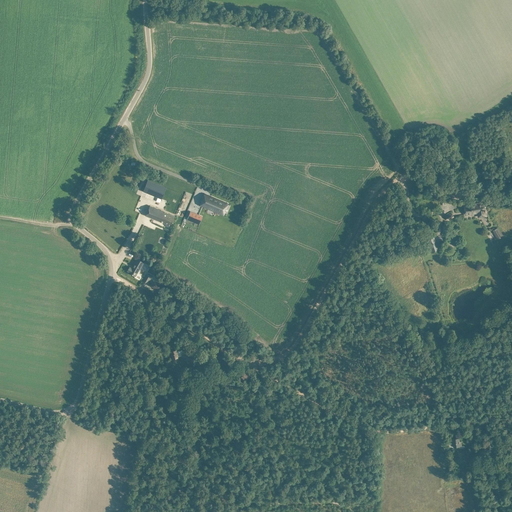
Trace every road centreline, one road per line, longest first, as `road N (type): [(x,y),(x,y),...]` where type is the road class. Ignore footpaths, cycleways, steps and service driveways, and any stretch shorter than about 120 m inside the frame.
road 1 (unclassified): [(111,276),(109,257),(71,212),(145,79),(145,0)]
road 2 (unclassified): [(0,401),(70,409),(111,276)]
road 3 (track): [(348,252),(395,182),(409,177),(460,196),(511,188)]
road 4 (track): [(511,421),(374,433),(323,409)]
road 5 (track): [(235,511),(264,499),(313,503),(316,477),(304,444),(323,409)]
road 6 (unclassified): [(245,362),(288,353),(348,252)]
road 7 (unclassified): [(245,362),(111,276)]
road 8 (track): [(235,511),(255,367)]
